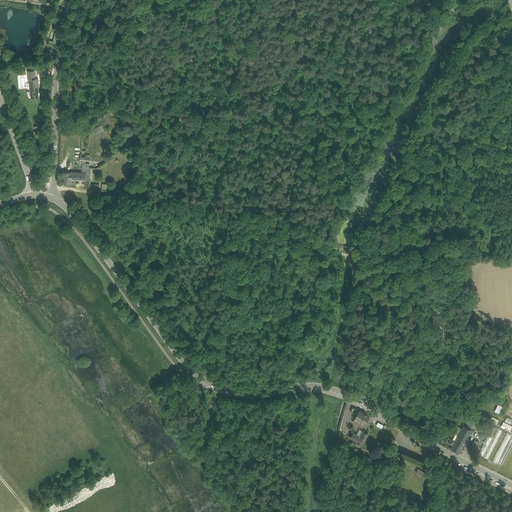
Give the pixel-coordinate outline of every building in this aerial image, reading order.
[(35,79),(35,76),(34,71),(29,71),(27,71),(28,80),(30,80),(31,98),(38,97),(38,89),(39,89),(39,79),(35,79)] [(82,167),(82,172),(82,176),(75,176),(75,179),(86,180),(90,180),(91,167),(89,167),(89,163),(83,162),(82,162),(82,163),(82,167)] [(71,179),(75,179),(75,176),(82,176),(82,172),(63,171),(63,183),(71,183),(71,179)] [(498,404),(494,411),(499,413),(501,409),(503,410),(504,407),(498,404)] [(359,410),(353,421),(363,427),(370,416),(359,410)] [(459,452),(462,448),(471,429),(476,419),(469,415),(464,425),(462,428),(458,426),(454,433),(455,434),(453,439),(450,438),(448,442),(452,444),(453,444),(452,448),(459,452)] [(511,426),(503,422),(501,427),(510,431),(511,426)] [(356,441),(361,445),(368,434),(363,431),(359,436),(353,432),(350,436),(356,440),(356,441)] [(470,449),(470,450),(473,451),(479,441),(475,440),(470,449)] [(418,468),(416,472),(423,476),(425,472),(418,468)]
